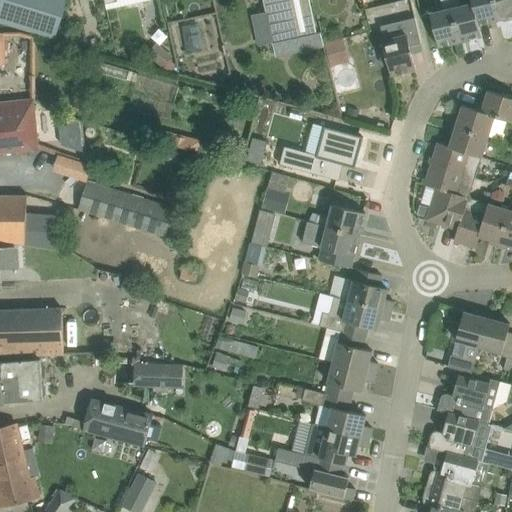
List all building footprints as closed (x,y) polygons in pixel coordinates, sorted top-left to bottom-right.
[(1,0),(0,5),(0,18),(56,36),(67,0),(1,0)] [(264,0),(273,42),(301,36),(318,32),(311,0),(264,0)] [(459,41),(461,41),(450,0),(441,0),(444,8),(431,11),(439,46),(459,41)] [(482,35),(479,24),(474,3),(473,3),(472,1),(461,4),(460,0),(450,0),(461,41),(462,41),(462,40),(482,35)] [(498,19),(500,19),(495,0),(472,0),(472,1),(473,3),(474,3),(479,24),(498,19)] [(511,0),(495,0),(500,19),(501,19),(501,18),(511,15),(511,0)] [(384,65),(390,63),(392,75),(399,73),(399,74),(409,72),(409,71),(416,69),(410,46),(422,43),(415,17),(381,25),(384,38),(383,38),(385,46),(379,47),(384,65)] [(301,36),(305,51),(324,46),(324,43),(321,31),(318,32),(301,36)] [(325,43),(329,59),(345,55),(341,39),(325,43)] [(148,54),(164,67),(174,55),(157,41),(148,54)] [(511,97),(489,90),(482,110),(482,111),(496,115),(495,116),(511,121),(511,97)] [(0,152),(20,150),(20,154),(29,153),(29,150),(39,149),(33,99),(0,102),(0,152)] [(463,104),(457,125),(489,136),(495,116),(496,115),(482,111),(482,110),(463,104)] [(349,106),(347,115),(358,118),(361,110),(349,106)] [(450,145),(483,156),(489,136),(457,125),(450,145)] [(372,141),(334,128),(325,157),(293,146),(288,164),(346,183),(353,160),(365,163),(372,141)] [(201,142),(178,136),(161,132),(159,140),(199,150),(201,142)] [(253,137),(247,161),(261,164),(267,141),(253,137)] [(439,142),(432,163),(476,177),(483,156),(450,145),(439,142)] [(58,155),(55,172),(91,178),(94,161),(58,155)] [(437,187),(466,197),(470,194),(476,177),(432,163),(425,184),(437,188),(437,187)] [(273,171),(268,186),(281,189),(285,174),(273,171)] [(178,206),(120,187),(120,190),(88,179),(79,208),(103,215),(102,217),(167,238),(169,234),(184,239),(193,212),(190,211),(200,175),(191,172),(180,208),(178,207),(178,206)] [(263,207),(280,211),(285,191),(281,189),(268,186),(263,207)] [(470,194),(466,197),(437,187),(437,188),(427,219),(458,229),(459,229),(468,200),(472,197),(470,194)] [(58,249),(59,248),(61,215),(27,213),(28,194),(0,194),(0,241),(26,244),(58,249)] [(476,247),(480,235),(479,235),(489,203),(472,197),(468,200),(459,229),(458,229),(455,240),(469,245),(476,247)] [(489,203),(479,235),(480,235),(500,242),(511,208),(489,201),(489,203)] [(329,215),(318,212),(316,222),(361,234),(361,232),(366,212),(347,207),(332,204),(329,215)] [(427,216),(430,208),(421,205),(418,213),(427,216)] [(511,208),(500,242),(511,245),(511,208)] [(303,243),(323,247),(320,260),(352,268),(360,235),(361,235),(361,234),(316,222),(309,220),(303,243)] [(254,233),(252,241),(268,245),(270,237),(254,233)] [(5,245),(3,263),(16,264),(18,246),(5,245)] [(261,265),(245,261),(242,272),(258,276),(261,265)] [(185,264),(181,277),(197,282),(201,268),(185,264)] [(358,268),(353,288),(350,300),(392,310),(395,301),(386,299),(388,288),(380,286),(382,275),(358,268)] [(235,299),(247,302),(250,290),(239,287),(235,299)] [(345,331),(345,332),(367,337),(369,326),(378,328),(381,318),(390,320),(392,310),(350,300),(335,296),(331,311),(328,312),(324,311),(321,325),(345,331)] [(62,306),(0,308),(0,355),(63,354),(62,308),(62,306)] [(247,310),(234,307),(230,320),(244,323),(247,310)] [(461,321),(463,312),(449,309),(442,307),(440,314),(447,316),(447,318),(461,321)] [(480,346),(489,312),(472,308),(471,313),(464,311),(457,340),(468,343),(464,357),(476,360),(479,346),(480,346)] [(511,332),(509,331),(511,323),(504,322),(505,317),(489,312),(480,346),(502,352),(501,355),(507,356),(511,357),(511,332)] [(340,331),(332,362),(377,373),(379,363),(370,361),(373,350),(364,348),(367,337),(345,332),(340,331)] [(220,335),(215,347),(256,357),(258,346),(220,335)] [(217,352),(213,365),(227,369),(231,357),(217,352)] [(448,366),(460,369),(472,373),(476,360),(464,357),(452,354),(448,366)] [(0,361),(0,401),(44,399),(41,359),(0,361)] [(332,362),(324,392),(352,399),(354,389),(363,390),(365,380),(374,382),(377,373),(332,362)] [(169,391),(170,387),(170,386),(170,377),(171,364),(146,363),(140,363),(139,384),(154,385),(154,391),(169,391)] [(489,424),(493,408),(484,405),(491,382),(490,382),(459,373),(454,395),(448,393),(447,393),(446,393),(445,393),(445,394),(444,394),(443,394),(443,395),(442,396),(442,397),(441,398),(439,408),(438,408),(438,409),(444,411),(449,412),(480,421),(489,424)] [(349,410),(352,399),(324,392),(306,387),(303,399),(321,404),(317,423),(314,422),(314,423),(371,437),(373,427),(364,425),(367,415),(349,410)] [(84,430),(146,446),(155,413),(93,397),(84,430)] [(241,436),(249,438),(257,410),(248,408),(241,436)] [(434,431),(431,434),(428,445),(427,447),(447,452),(448,451),(479,460),(483,461),(493,425),(489,424),(480,421),(449,412),(443,432),(439,430),(434,431)] [(0,427),(0,493),(3,506),(42,496),(37,476),(32,477),(25,449),(19,423),(0,427)] [(306,453),(319,457),(319,456),(345,463),(348,453),(356,455),(359,445),(368,447),(371,437),(314,423),(306,453)] [(40,424),(39,440),(53,442),(55,425),(40,424)] [(141,465),(153,470),(161,452),(149,446),(141,465)] [(291,451),(282,447),(282,448),(279,447),(277,453),(279,454),(278,457),(287,461),(291,451)] [(427,485),(426,485),(479,500),(483,485),(473,482),(479,460),(448,451),(447,452),(442,471),(437,470),(433,470),(430,474),(427,485)] [(319,456),(319,457),(311,488),(354,499),(356,488),(347,486),(350,476),(342,474),(345,463),(319,456)] [(274,460),(271,459),(271,458),(264,457),(260,474),(266,475),(270,476),(274,460)] [(135,511),(141,511),(157,481),(141,473),(124,506),(135,511)] [(427,486),(424,498),(424,502),(428,504),(433,506),(431,511),(475,511),(479,500),(426,485),(426,486),(427,486)] [(62,489),(56,498),(71,508),(77,498),(62,489)] [(497,492),(495,503),(506,505),(508,494),(497,492)]
